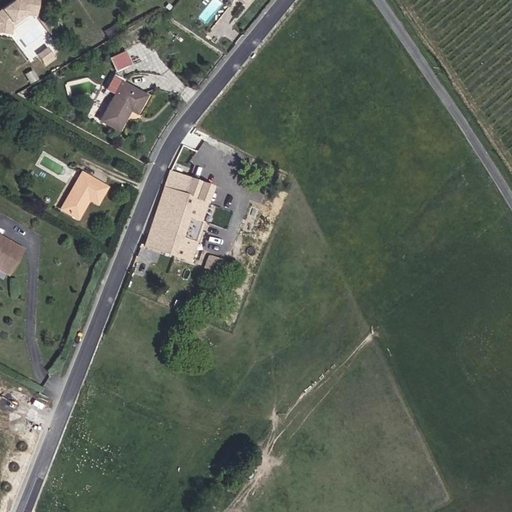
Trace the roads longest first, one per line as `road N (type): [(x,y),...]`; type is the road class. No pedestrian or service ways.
road 1 (unclassified): [(288,0),(163,161),(23,511)]
road 2 (residential): [(381,0),(511,196)]
